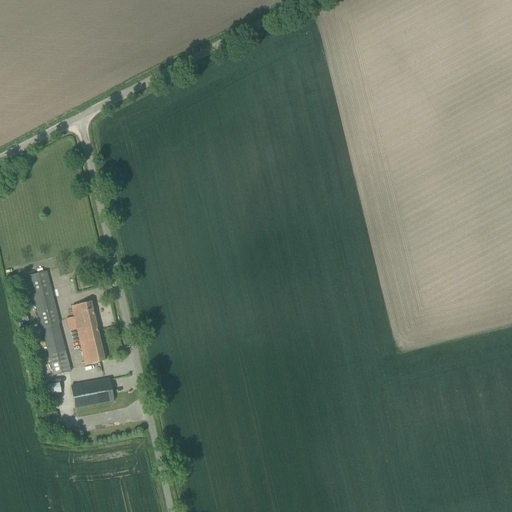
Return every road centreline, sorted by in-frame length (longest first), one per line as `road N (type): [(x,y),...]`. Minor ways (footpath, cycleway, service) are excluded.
road 1 (unclassified): [(172,511),(79,118)]
road 2 (unclassified): [(79,118),(307,0)]
